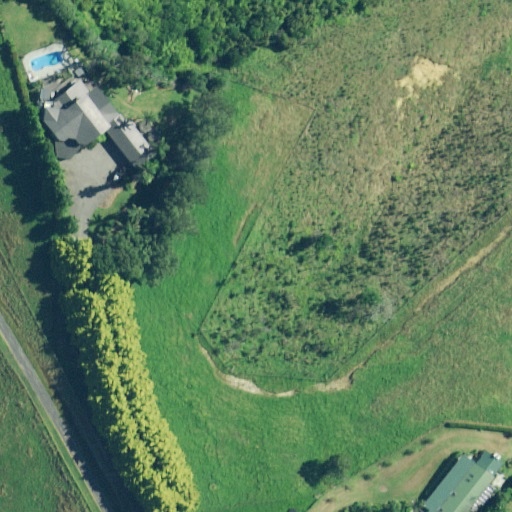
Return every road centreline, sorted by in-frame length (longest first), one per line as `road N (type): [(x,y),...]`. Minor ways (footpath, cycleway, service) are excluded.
road 1 (unknown): [(155,511),(86,320),(66,227),(68,178)]
road 2 (unknown): [(99,511),(0,334)]
